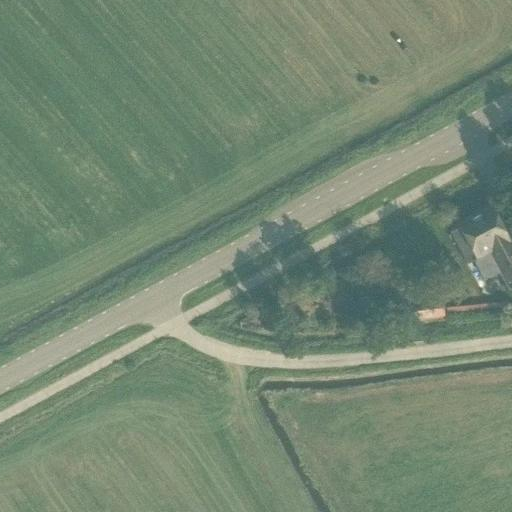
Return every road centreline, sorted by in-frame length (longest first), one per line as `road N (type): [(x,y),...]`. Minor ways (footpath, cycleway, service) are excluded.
road 1 (tertiary): [(159,299),(511,107)]
road 2 (unclassified): [(159,299),(174,325),(214,349),(302,362),(511,342)]
road 3 (tertiary): [(0,383),(159,299)]
road 4 (track): [(232,353),(309,511)]
